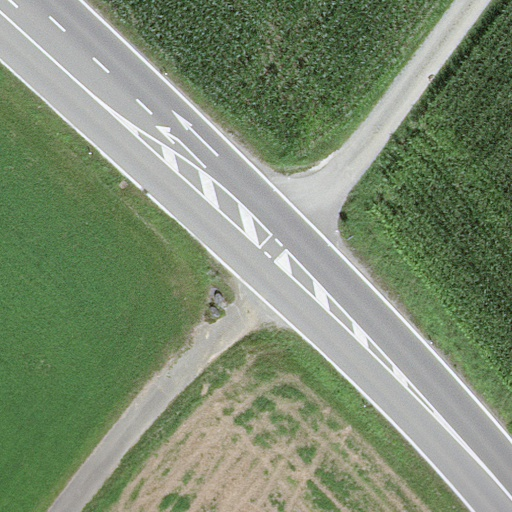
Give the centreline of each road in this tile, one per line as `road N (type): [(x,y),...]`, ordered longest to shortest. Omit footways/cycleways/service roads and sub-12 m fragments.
road 1 (secondary): [(511,507),(461,443),(276,254),(4,0)]
road 2 (track): [(72,511),(465,0)]
